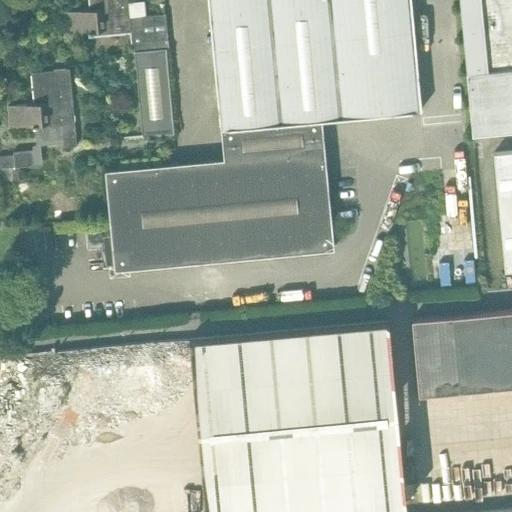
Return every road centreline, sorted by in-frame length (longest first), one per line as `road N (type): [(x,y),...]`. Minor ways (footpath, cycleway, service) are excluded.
road 1 (unknown): [(441,0),(437,130),(388,192),(342,279),(271,295),(72,311),(57,302),(44,248)]
road 2 (unknown): [(511,427),(379,423),(258,443),(175,408),(131,403),(70,417),(18,449),(0,471)]
